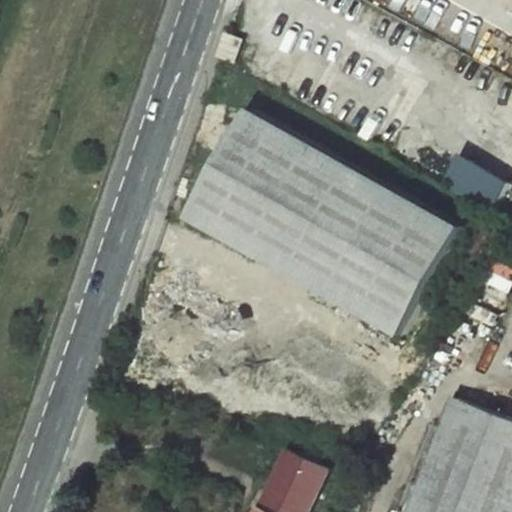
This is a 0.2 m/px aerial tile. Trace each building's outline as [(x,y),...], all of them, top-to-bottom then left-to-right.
[(230,33),(223,54),(238,60),(246,40),(230,33)] [(469,224),(257,107),(196,216),(408,335),(469,224)] [(450,186),(497,213),(509,193),(461,167),(450,186)] [(511,511),(511,418),(461,399),(417,511),(511,511)] [(314,511),(335,469),(293,449),(285,466),(278,481),(263,511),(314,511)] [(285,466),(260,454),(253,469),(278,481),(285,466)]
